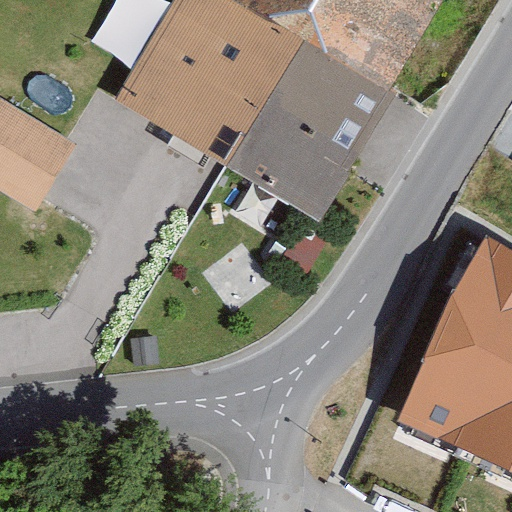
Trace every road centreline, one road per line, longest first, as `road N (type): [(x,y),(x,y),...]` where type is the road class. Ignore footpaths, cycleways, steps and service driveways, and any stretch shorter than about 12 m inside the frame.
road 1 (tertiary): [(511,58),(369,287),(326,341),(261,387)]
road 2 (tertiary): [(261,387),(0,413)]
road 3 (residential): [(261,387),(270,486),(263,511)]
